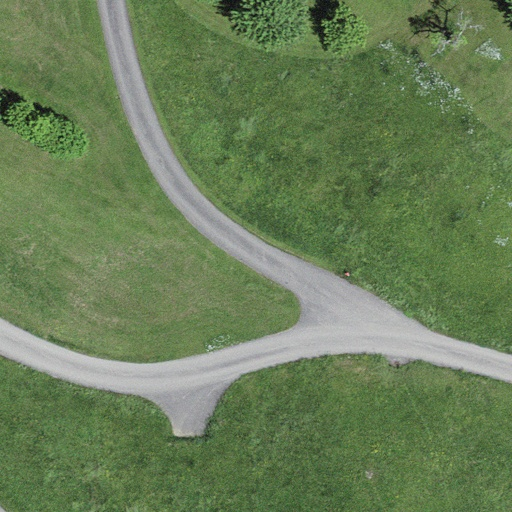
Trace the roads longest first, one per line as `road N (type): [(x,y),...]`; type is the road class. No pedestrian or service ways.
road 1 (track): [(0,342),(207,399),(365,332),(511,380)]
road 2 (track): [(113,0),(134,117),(258,265),(365,332)]
